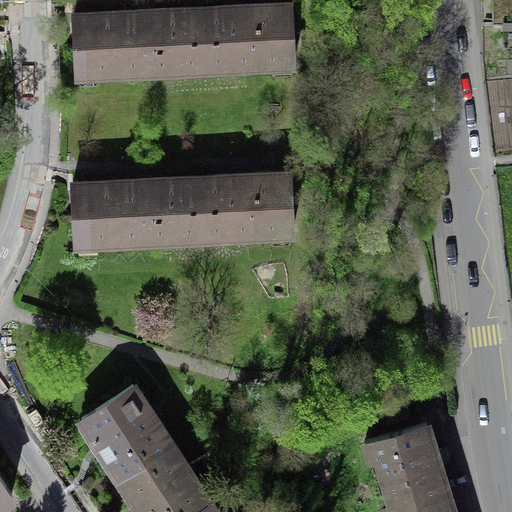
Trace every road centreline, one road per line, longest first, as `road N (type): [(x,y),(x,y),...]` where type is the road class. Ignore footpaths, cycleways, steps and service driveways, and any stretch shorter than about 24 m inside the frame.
road 1 (residential): [(438,0),(503,511)]
road 2 (residential): [(33,0),(35,157),(15,237)]
road 3 (residential): [(0,409),(68,511)]
